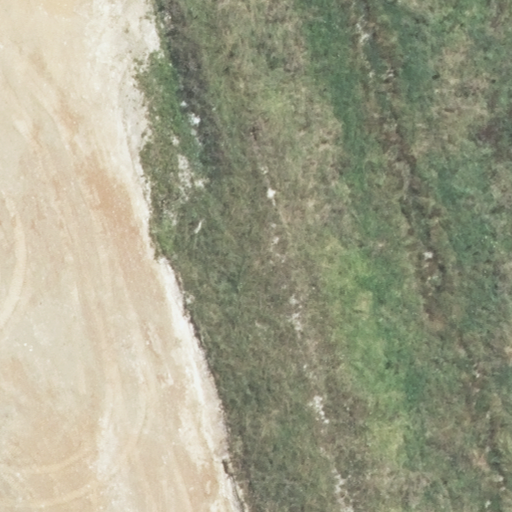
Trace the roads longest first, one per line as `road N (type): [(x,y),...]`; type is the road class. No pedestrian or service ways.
road 1 (unknown): [(99,79),(229,511)]
road 2 (unknown): [(99,79),(359,0)]
